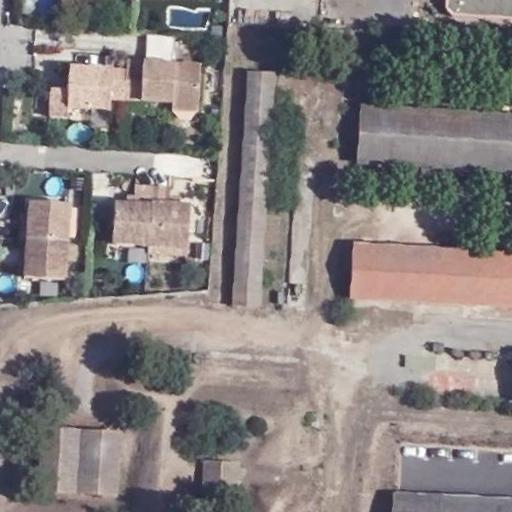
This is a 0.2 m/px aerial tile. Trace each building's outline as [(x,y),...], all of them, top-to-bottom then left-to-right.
[(511,0),(436,0),(436,9),(443,17),(511,23),(511,0)] [(94,102),(156,105),(183,107),(185,63),(110,59),(110,67),(53,65),(51,87),(34,86),(33,118),(51,119),(51,109),(94,113),(94,102)] [(266,74),(237,72),(217,304),(246,305),(266,74)] [(346,163),(511,175),(511,115),(352,103),(346,163)] [(183,107),(156,105),(157,113),(183,115),(183,107)] [(106,247),(179,253),(184,206),(173,206),(174,197),(165,196),(165,188),(130,185),(128,197),(120,196),(119,201),(110,201),(106,247)] [(66,204),(22,201),(21,214),(15,214),(11,265),(16,266),(15,279),(59,281),(66,204)] [(511,255),(343,243),(338,298),(511,311),(511,255)] [(103,430),(28,425),(24,486),(99,490),(103,430)] [(511,450),(501,450),(500,489),(511,489),(511,450)] [(188,494),(222,496),(225,461),(191,458),(188,494)] [(511,511),(511,506),(378,496),(377,511),(511,511)]
